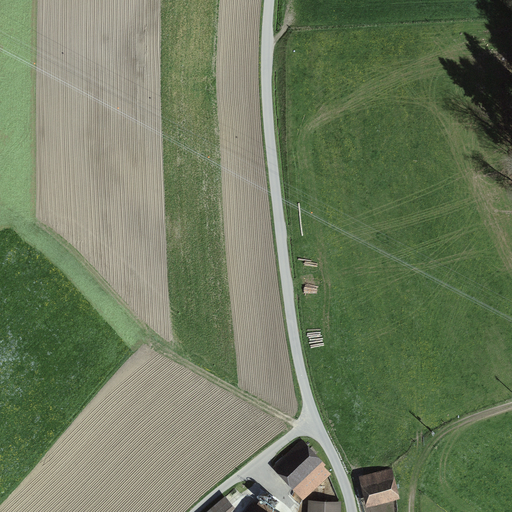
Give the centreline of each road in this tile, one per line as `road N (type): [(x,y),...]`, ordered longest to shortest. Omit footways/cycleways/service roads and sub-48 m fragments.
road 1 (unclassified): [(269,0),(271,174),(312,416)]
road 2 (track): [(412,511),(433,442),(511,401)]
road 3 (unclassified): [(194,511),(312,416)]
